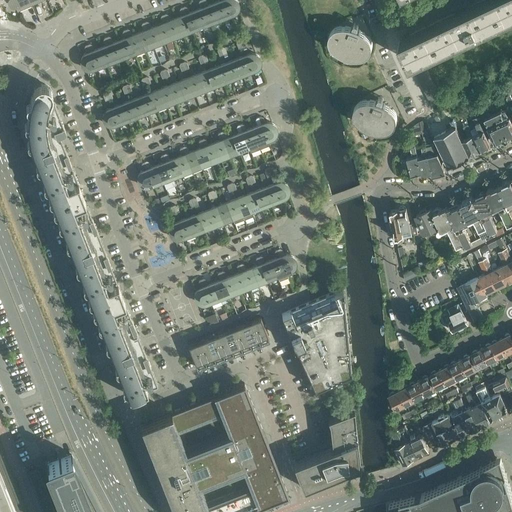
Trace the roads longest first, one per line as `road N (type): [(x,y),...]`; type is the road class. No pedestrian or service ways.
road 1 (residential): [(184,389),(123,414),(116,404),(6,127),(9,93),(31,46)]
road 2 (residential): [(511,315),(431,358),(413,353),(382,211),(382,186),(443,189),(511,157)]
road 3 (primary): [(149,511),(87,391),(0,165)]
road 4 (primary): [(0,224),(121,511)]
road 5 (residential): [(97,162),(278,93)]
road 6 (tertiary): [(505,443),(327,511)]
road 7 (residential): [(142,284),(303,217)]
road 8 (residential): [(142,284),(97,162)]
road 9 (residential): [(97,162),(69,86),(43,53)]
